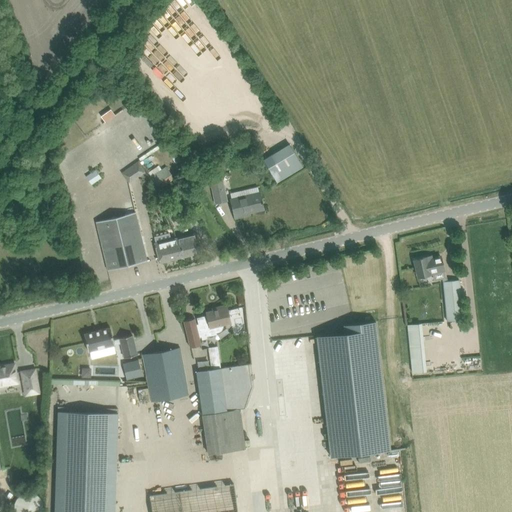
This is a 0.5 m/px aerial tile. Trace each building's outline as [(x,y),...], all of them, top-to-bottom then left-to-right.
[(176,114),(171,107),(159,114),(164,121),(176,114)] [(111,124),(96,135),(106,149),(121,138),(111,124)] [(175,163),(181,160),(168,139),(138,158),(140,161),(163,145),(175,163)] [(302,167),(297,158),(288,143),(262,159),(276,182),(302,167)] [(210,155),(219,152),(222,151),(220,144),(208,147),(210,155)] [(144,171),(137,161),(120,172),(128,183),(144,171)] [(174,178),(168,170),(166,166),(149,178),(158,189),(174,178)] [(96,170),(86,176),(91,184),(101,178),(96,170)] [(220,174),(208,177),(214,201),(226,198),(220,174)] [(230,198),(232,208),(235,218),(249,214),(249,212),(263,209),(258,191),(230,198)] [(166,200),(160,203),(165,213),(180,206),(177,199),(167,203),(166,200)] [(146,261),(144,251),(134,211),(96,221),(108,270),(146,261)] [(160,262),(180,257),(175,237),(170,238),(169,232),(153,237),(155,242),(160,262)] [(195,232),(175,237),(180,257),(200,252),(195,232)] [(443,271),(440,256),(431,258),(431,256),(414,260),(418,277),(443,271)] [(443,281),(447,321),(463,320),(459,280),(443,281)] [(194,318),(183,321),(190,347),(201,345),(199,338),(201,337),(202,339),(209,338),(209,336),(216,334),(216,332),(220,331),(222,329),(222,328),(223,327),(223,324),(230,323),(228,315),(227,310),(226,305),(219,307),(220,309),(206,312),(207,315),(196,317),(198,323),(196,324),(194,318)] [(357,331),(357,323),(355,323),(343,325),(344,333),(357,331)] [(110,327),(84,334),(88,351),(114,345),(110,327)] [(132,335),(119,338),(113,340),(114,345),(121,343),(124,356),(136,353),(132,335)] [(179,347),(142,354),(151,401),(188,394),(179,347)] [(138,360),(122,364),(126,379),(142,375),(138,360)] [(6,366),(0,367),(0,385),(0,386),(0,384),(18,381),(14,363),(5,365),(6,366)] [(200,403),(205,436),(208,453),(245,447),(240,409),(244,408),(251,387),(248,364),(196,371),(200,403)] [(91,376),(91,367),(82,367),(82,377),(91,376)] [(35,369),(21,371),(24,387),(29,386),(31,394),(39,392),(35,369)] [(114,511),(118,413),(58,411),(54,511),(114,511)] [(237,511),(233,483),(149,495),(151,511),(237,511)] [(13,505),(13,506),(13,508),(14,509),(14,511),(41,511),(42,511),(43,509),(43,508),(43,506),(43,505),(43,503),(42,502),(42,501),(41,499),(41,498),(40,497),(39,496),(38,495),(36,494),(35,493),(34,493),(32,492),(31,492),(30,491),(28,491),(27,491),(25,492),(24,492),(23,493),(21,493),(20,494),(19,495),(18,496),(17,497),(16,498),(15,499),(14,501),(14,502),(14,503),(13,505)]
